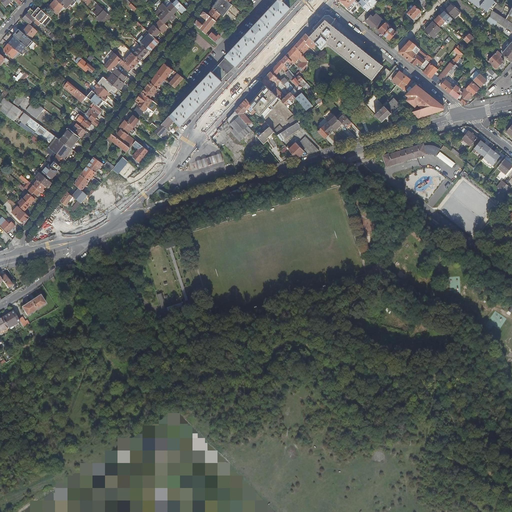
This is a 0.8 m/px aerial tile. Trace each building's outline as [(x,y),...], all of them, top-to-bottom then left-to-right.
[(56,0),(55,0),(49,7),(57,14),(63,7),(61,4),(56,0)] [(71,0),(56,0),(61,4),(63,7),(65,8),(71,0)] [(178,10),(182,6),(176,0),(172,4),(178,10)] [(226,0),(218,0),(217,2),(227,11),(232,5),(229,3),(226,0)] [(244,58),(290,9),(283,2),(284,0),(279,0),(261,20),(226,57),(226,58),(235,66),(236,67),(244,58)] [(355,0),(339,0),(347,7),(346,8),(349,11),(354,6),(351,4),(354,1),(358,4),(359,3),(355,0)] [(361,0),(359,3),(366,10),(368,12),(378,0),(361,0)] [(471,0),(481,7),(482,6),(489,11),(491,8),(493,10),(498,4),(493,0),(471,0)] [(227,11),(217,2),(213,8),(220,15),(223,17),(227,11)] [(163,5),(163,4),(158,9),(159,9),(163,13),(167,9),(163,5)] [(178,10),(172,4),(167,9),(176,17),(179,20),(181,17),(177,12),(178,10)] [(456,12),(458,9),(452,4),(446,10),(453,17),(456,13),(456,12)] [(103,11),(104,10),(99,6),(97,5),(95,8),(97,10),(94,13),(98,17),(95,19),(100,23),(108,15),(103,11)] [(414,20),(421,12),(415,6),(408,14),(414,20)] [(220,15),(213,8),(208,15),(215,21),(220,15)] [(28,13),(41,23),(42,25),(49,18),(39,9),(35,14),(30,9),(28,12),(28,13)] [(158,18),(163,13),(159,9),(154,14),(158,18)] [(176,17),(167,9),(163,13),(169,19),(172,22),(176,17)] [(511,23),(506,19),(492,10),(491,17),(490,18),(504,26),(511,31),(511,23)] [(439,16),(445,21),(450,16),(444,11),(439,16)] [(208,15),(204,12),(201,16),(207,20),(203,26),(197,21),(194,24),(206,34),(216,21),(215,21),(208,15)] [(28,13),(26,16),(23,19),(30,25),(34,20),(36,21),(34,23),(38,26),(41,23),(28,13)] [(169,19),(163,13),(158,18),(161,20),(165,24),(169,19)] [(373,17),(371,15),(365,21),(374,30),(376,27),(382,20),(376,14),(373,17)] [(109,15),(100,24),(102,25),(107,20),(108,21),(111,17),(110,16),(109,15)] [(309,38),(314,43),(320,50),(327,42),(374,79),(383,67),(356,45),(331,25),(335,20),(329,15),(325,16),(313,29),(316,31),(309,38)] [(440,26),(445,21),(439,16),(435,20),(435,21),(436,22),(440,26)] [(165,24),(161,20),(154,26),(160,32),(161,33),(162,33),(168,27),(167,26),(165,24)] [(376,27),(384,35),(391,28),(383,20),(382,20),(376,27)] [(142,31),(144,28),(138,22),(136,24),(142,31)] [(434,22),(433,22),(425,30),(434,39),(438,35),(436,34),(441,29),(439,27),(436,25),(434,22)] [(38,32),(29,24),(23,32),(31,39),(38,32)] [(154,38),(160,32),(154,26),(148,32),(154,38)] [(391,28),(384,35),(390,40),(397,33),(391,28)] [(20,31),(14,37),(26,46),(28,49),(33,43),(20,31)] [(149,52),(159,42),(156,39),(154,38),(148,32),(147,31),(137,41),(142,45),(149,52)] [(212,32),(208,36),(215,42),(219,39),(218,37),(212,32)] [(468,43),(474,37),(470,34),(464,40),(468,43)] [(306,35),(303,38),(308,43),(307,44),(310,48),(314,43),(309,38),(306,35)] [(26,46),(14,37),(8,44),(15,50),(18,52),(20,53),(26,46)] [(408,43),(406,45),(413,50),(412,51),(416,55),(421,49),(416,46),(419,42),(413,37),(408,43)] [(303,38),(295,47),(300,52),(303,55),(305,52),(302,49),(304,48),(306,49),(307,47),(308,47),(308,46),(310,48),(307,44),(308,43),(303,38)] [(511,42),(502,54),(511,63),(511,61),(511,42)] [(15,50),(8,44),(4,49),(4,51),(12,58),(18,52),(15,50)] [(140,61),(149,52),(142,45),(133,55),(140,61)] [(406,45),(399,53),(415,66),(417,62),(422,66),(421,66),(425,69),(429,63),(426,60),(425,62),(416,55),(412,51),(413,50),(406,45)] [(28,49),(26,46),(20,53),(22,56),(28,49)] [(292,50),(286,56),(292,62),(297,56),(300,59),(301,59),(304,57),(303,55),(300,52),(295,47),(292,50)] [(115,54),(109,48),(106,51),(112,57),(115,54)] [(431,79),(439,85),(441,82),(445,77),(451,69),(456,64),(462,56),(464,54),(460,51),(456,48),(454,51),(458,55),(455,58),(454,58),(439,77),(436,76),(438,74),(436,72),(431,79)] [(502,55),(498,51),(488,61),(496,69),(504,61),(500,57),(502,55)] [(94,52),(91,55),(100,63),(103,59),(101,58),(94,52)] [(124,63),(132,69),(132,70),(141,61),(140,61),(133,55),(130,52),(129,53),(131,55),(124,63)] [(0,53),(0,65),(4,60),(6,61),(5,62),(7,63),(9,61),(6,58),(5,59),(0,53)] [(115,54),(112,57),(129,73),(132,69),(124,63),(119,58),(118,57),(115,54)] [(92,73),(95,70),(88,64),(87,64),(82,59),(79,56),(77,59),(78,60),(79,59),(81,61),(78,64),(83,69),(86,65),(88,67),(87,68),(92,73)] [(286,56),(281,61),(281,62),(288,68),(292,63),(292,62),(286,56)] [(301,59),(300,59),(303,66),(304,66),(307,69),(309,62),(304,57),(301,59)] [(235,66),(226,58),(219,65),(222,68),(221,68),(227,74),(235,66)] [(129,87),(132,82),(126,76),(125,77),(117,70),(115,72),(109,67),(110,66),(103,59),(100,63),(102,65),(113,74),(125,83),(129,87)] [(141,61),(132,70),(134,71),(142,62),(141,61)] [(281,62),(281,61),(271,72),(276,76),(283,69),(295,85),(294,86),(296,88),(297,87),(300,83),(297,78),(288,68),(281,62)] [(177,73),(164,63),(157,74),(165,80),(171,72),(172,73),(174,75),(176,76),(177,73)] [(431,64),(423,73),(431,79),(436,72),(438,70),(431,64)] [(462,78),(462,77),(466,73),(456,64),(451,69),(462,78)] [(188,118),(222,82),(220,81),(227,74),(221,68),(222,68),(219,65),(212,73),(211,72),(187,98),(170,117),(174,121),(179,127),(188,118)] [(271,72),(265,79),(273,87),(275,89),(272,92),(278,97),(286,106),(289,104),(291,105),(293,104),(291,102),(296,98),(290,91),(289,91),(288,92),(290,94),(285,98),(283,95),(276,87),(281,81),(276,76),(271,72)] [(412,82),(400,72),(392,81),(405,91),(412,82)] [(17,82),(19,79),(23,74),(21,73),(17,77),(15,80),(17,82)] [(473,80),(481,87),(487,80),(480,73),(473,80)] [(125,83),(113,74),(108,81),(117,89),(121,84),(123,86),(125,83)] [(165,80),(157,74),(156,75),(156,76),(150,83),(158,88),(163,81),(164,82),(165,83),(167,85),(168,83),(165,80)] [(184,78),(178,74),(170,84),(175,88),(184,78)] [(300,75),(297,78),(300,83),(303,86),(304,87),(308,84),(300,75)] [(118,89),(117,89),(108,81),(102,76),(97,82),(98,83),(109,93),(110,93),(116,99),(118,97),(115,94),(114,93),(118,89)] [(439,85),(449,93),(455,86),(456,85),(445,77),(441,82),(439,85)] [(273,87),(265,79),(262,82),(263,83),(270,89),(271,88),(272,89),(273,87)] [(282,82),(289,91),(290,91),(293,88),(286,79),(282,82)] [(466,89),(473,95),(480,88),(472,82),(470,80),(469,82),(471,84),(466,89)] [(85,96),(68,82),(64,87),(82,102),(87,97),(85,96)] [(158,88),(150,83),(150,82),(146,88),(155,94),(157,92),(156,91),(158,88)] [(109,93),(98,83),(95,86),(97,88),(93,92),(105,102),(107,98),(106,97),(105,97),(109,93)] [(270,89),(263,83),(247,100),(251,105),(254,108),(257,111),(268,124),(275,133),(277,136),(298,122),(300,121),(293,114),(286,106),(278,97),(272,92),(270,89)] [(421,89),(416,85),(406,95),(409,98),(407,101),(415,108),(418,105),(420,107),(421,109),(413,112),(419,119),(433,115),(432,114),(436,112),(443,110),(443,107),(425,93),(421,89)] [(457,100),(462,94),(463,93),(459,90),(459,91),(457,89),(458,89),(455,86),(449,93),(457,100)] [(155,94),(146,88),(142,93),(150,99),(152,96),(153,97),(155,94)] [(290,91),(296,98),(300,95),(294,88),(293,88),(290,91)] [(460,102),(465,105),(468,101),(473,95),(466,89),(465,88),(463,89),(465,91),(463,93),(462,94),(465,97),(460,102)] [(26,96),(21,92),(12,103),(18,107),(26,96)] [(100,108),(105,102),(93,92),(87,98),(93,103),(100,108)] [(150,99),(142,93),(136,101),(140,103),(138,106),(144,111),(149,104),(152,100),(150,99)] [(300,95),(296,98),(306,111),(312,106),(302,93),(300,95)] [(1,102),(17,114),(20,110),(4,98),(3,100),(1,102)] [(247,100),(246,99),(239,108),(236,111),(246,124),(248,121),(242,115),(248,109),(251,105),(247,100)] [(398,103),(394,99),(389,104),(387,103),(383,106),(385,107),(391,113),(392,114),(401,106),(398,103)] [(37,119),(44,109),(34,101),(26,111),(37,119)] [(0,110),(12,120),(17,114),(1,102),(0,103),(0,110)] [(100,108),(93,103),(91,106),(93,108),(91,110),(89,113),(88,112),(86,115),(85,117),(93,123),(92,123),(97,127),(100,123),(95,119),(97,118),(99,114),(103,110),(100,108)] [(375,116),(381,122),(391,113),(385,107),(375,116)] [(78,109),(76,112),(84,117),(85,117),(86,115),(78,109)] [(228,120),(227,121),(234,129),(243,139),(252,131),(246,124),(236,111),(228,120)] [(24,114),(21,118),(28,123),(31,119),(24,114)] [(346,128),(352,123),(344,115),(339,120),(343,124),(346,127),(346,128)] [(133,116),(128,122),(129,123),(134,127),(139,121),(133,116)] [(174,121),(170,117),(169,116),(158,128),(154,132),(159,136),(165,129),(166,130),(174,121)] [(334,121),(339,127),(343,124),(339,120),(337,118),(336,117),(333,120),(334,121)] [(92,135),(73,120),(71,123),(75,126),(73,128),(69,125),(67,127),(69,128),(71,130),(73,128),(75,129),(73,131),(81,138),(87,142),(88,140),(92,135)] [(86,126),(94,132),(97,129),(85,120),(81,125),(85,128),(86,126)] [(336,130),(339,127),(334,121),(333,120),(329,123),(333,126),(335,129),(336,130)] [(125,121),(119,127),(122,129),(128,134),(134,127),(129,123),(129,124),(125,121)] [(282,141),(303,128),(298,122),(277,136),(278,137),(282,141)] [(325,126),(332,133),(335,129),(333,126),(329,123),(329,122),(325,126)] [(152,123),(149,127),(154,132),(158,128),(152,123)] [(264,144),(269,139),(268,139),(275,133),(268,124),(256,135),(264,144)] [(318,132),(325,139),(332,133),(325,126),(318,132)] [(71,130),(69,128),(60,140),(72,149),(81,138),(73,131),(71,130)] [(128,134),(122,129),(118,134),(125,140),(128,135),(128,134)] [(165,129),(159,136),(161,138),(168,131),(166,130),(165,129)] [(243,139),(234,129),(231,132),(240,142),(243,139)] [(470,146),(477,138),(468,131),(468,132),(465,135),(462,139),(470,146)] [(47,137),(53,141),(56,137),(50,133),(47,137)] [(122,142),(111,134),(107,140),(110,143),(111,141),(126,152),(130,148),(122,142)] [(125,140),(122,142),(130,148),(133,144),(136,141),(128,135),(125,140)] [(296,158),(320,151),(306,137),(298,144),(297,143),(294,146),(289,150),(296,158)] [(69,153),(72,149),(60,140),(58,139),(55,143),(69,153)] [(489,150),(490,149),(480,140),(474,149),(484,157),(489,150)] [(139,149),(133,157),(140,162),(149,151),(145,148),(141,146),(136,141),(133,144),(139,149)] [(68,154),(69,153),(55,143),(50,149),(64,159),(68,154)] [(435,156),(441,149),(439,148),(436,147),(434,146),(430,145),(428,145),(424,146),(423,144),(393,153),(383,156),(386,166),(426,154),(429,154),(431,154),(434,155),(435,156)] [(64,163),(66,161),(64,159),(50,149),(48,148),(46,146),(43,150),(55,159),(54,160),(61,166),(63,164),(64,163)] [(494,151),(490,149),(489,150),(499,157),(500,156),(496,153),(498,152),(495,150),(494,151)] [(499,157),(489,150),(484,157),(483,157),(493,165),(499,157)] [(210,158),(212,164),(223,160),(221,155),(210,158)] [(103,163),(94,157),(90,162),(99,168),(103,163)] [(128,162),(123,157),(112,170),(118,174),(128,162)] [(483,157),(482,159),(491,167),(493,165),(483,157)] [(197,169),(208,165),(206,159),(195,163),(197,169)] [(511,167),(511,165),(504,159),(497,167),(506,174),(511,167)] [(107,161),(105,165),(110,169),(112,170),(114,166),(107,161)] [(99,168),(90,162),(87,166),(96,172),(99,168)] [(54,173),(56,170),(48,164),(46,166),(54,173)] [(50,181),(54,175),(53,175),(54,173),(46,166),(41,173),(50,181)] [(96,172),(87,166),(84,170),(93,177),(96,172)] [(93,177),(84,170),(81,175),(89,181),(93,177)] [(46,186),(47,188),(52,182),(50,181),(41,173),(40,172),(35,178),(38,180),(46,186)] [(502,203),(464,173),(462,176),(500,206),(502,203)] [(39,194),(44,198),(46,196),(42,193),(34,185),(21,175),(19,177),(27,184),(25,187),(29,191),(33,194),(34,193),(38,196),(39,194)] [(81,175),(77,179),(86,185),(89,181),(81,175)] [(77,179),(74,184),(79,188),(82,191),(86,185),(77,179)] [(34,185),(42,193),(43,192),(42,191),(43,189),(46,186),(38,180),(34,185)] [(501,191),(506,184),(502,181),(497,187),(501,191)] [(511,188),(506,184),(501,191),(506,194),(510,188),(511,189),(511,188)] [(74,192),(71,195),(73,197),(81,203),(87,195),(82,191),(79,188),(75,193),(74,192)] [(71,195),(68,192),(63,198),(60,201),(62,203),(67,207),(68,205),(67,205),(73,197),(71,195)] [(24,199),(30,205),(35,199),(29,194),(24,199)] [(24,199),(23,199),(19,203),(22,205),(21,206),(25,210),(30,205),(24,199)] [(81,203),(78,201),(72,210),(74,212),(81,203)] [(25,225),(30,217),(20,208),(19,208),(18,207),(12,213),(25,225)] [(10,231),(16,226),(12,222),(11,223),(10,224),(6,220),(1,226),(8,233),(9,233),(10,231)] [(4,276),(0,279),(4,284),(8,289),(12,285),(4,276)] [(41,295),(31,302),(37,310),(46,304),(41,295)] [(37,310),(31,302),(22,308),(28,316),(37,310)] [(19,321),(13,311),(2,319),(8,328),(20,321),(19,321)] [(27,326),(30,324),(28,321),(26,323),(23,318),(19,321),(20,321),(24,328),(27,326)]
